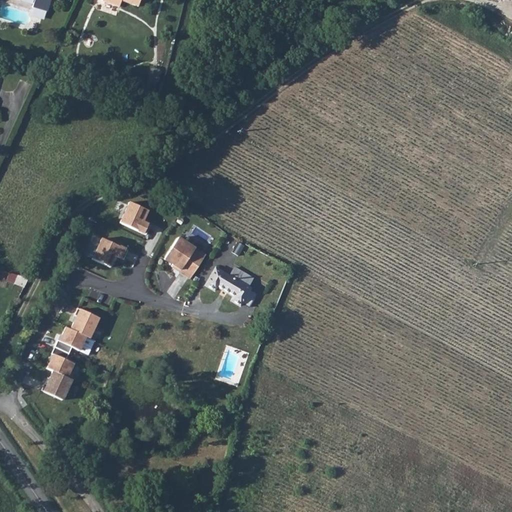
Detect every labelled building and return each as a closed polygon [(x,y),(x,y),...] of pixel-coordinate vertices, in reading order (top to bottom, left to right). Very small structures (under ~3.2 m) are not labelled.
[(103,0),(105,1),(104,0),(120,0),(123,1),(122,3),(139,10),(141,0),(103,0)] [(470,1),(467,8),(478,14),(481,7),(470,1)] [(152,68),(147,88),(156,90),(161,70),(152,68)] [(120,223),(146,233),(150,224),(142,221),(146,209),(128,202),(120,223)] [(205,256),(178,238),(164,259),(180,270),(179,271),(190,278),(205,256)] [(101,239),(93,260),(111,267),(116,256),(124,259),(128,249),(101,239)] [(216,268),(205,286),(213,291),(217,287),(233,297),(231,301),(239,306),(249,289),(246,287),(251,279),(234,268),(228,276),(216,268)] [(97,319),(76,309),(73,316),(76,318),(70,331),(84,338),(88,339),(97,319)] [(59,342),(57,341),(53,348),(67,355),(70,348),(78,352),(84,338),(70,331),(65,329),(59,342)] [(64,362),(67,355),(53,348),(50,355),(52,356),(46,370),(52,373),(65,379),(72,365),(64,362)] [(65,379),(52,373),(46,386),(43,385),(40,392),(61,402),(70,382),(65,379)]
